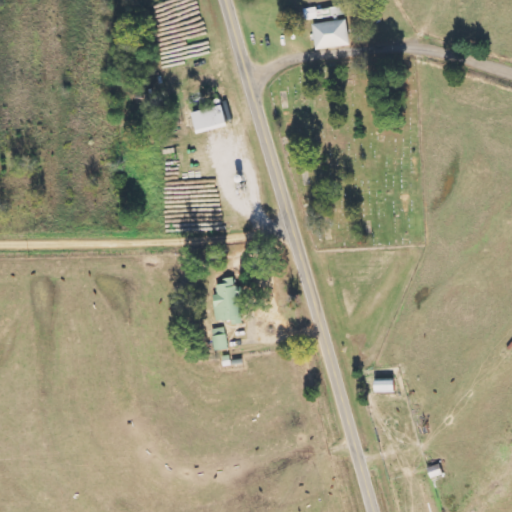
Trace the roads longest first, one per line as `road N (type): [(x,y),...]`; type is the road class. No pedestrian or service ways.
road 1 (tertiary): [(225,0),(373,511)]
road 2 (residential): [(0,239),(292,229)]
road 3 (residential): [(247,74),(403,45),(511,72)]
